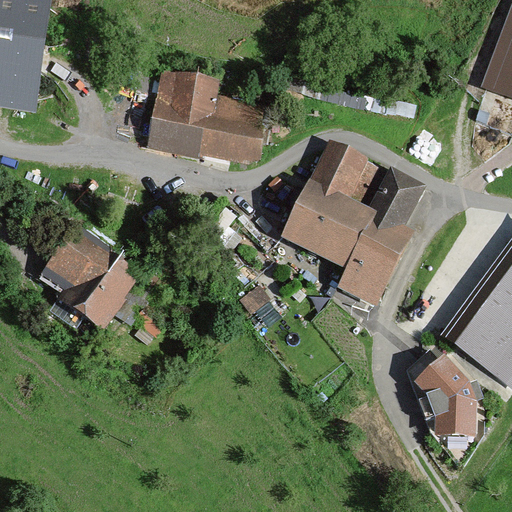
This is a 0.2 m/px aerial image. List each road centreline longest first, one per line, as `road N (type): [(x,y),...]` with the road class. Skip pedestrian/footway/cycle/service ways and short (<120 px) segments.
road 1 (unclassified): [(0,151),(114,158),(216,183),(252,180),(311,149),(341,145),(371,151),(449,197)]
road 2 (track): [(453,511),(381,393),(379,356),(386,311),(449,197)]
road 3 (track): [(463,199),(456,116),(504,0)]
